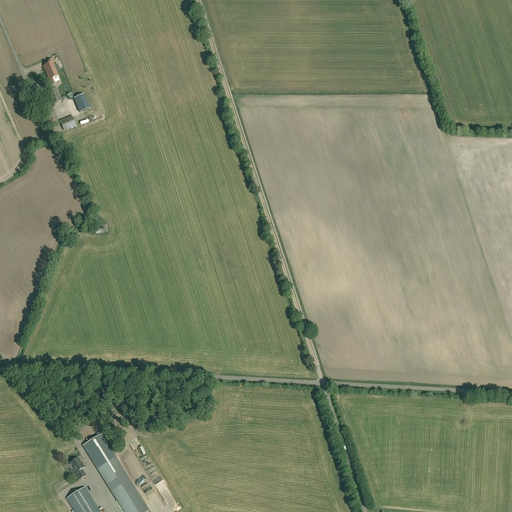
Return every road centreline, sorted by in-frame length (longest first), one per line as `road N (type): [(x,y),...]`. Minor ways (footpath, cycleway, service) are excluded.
road 1 (track): [(196,0),(323,383)]
road 2 (unclassified): [(323,383),(0,369)]
road 3 (track): [(13,361),(77,182),(48,137),(0,182)]
road 4 (unclassified): [(511,393),(323,383)]
road 5 (unclassified): [(365,511),(323,383)]
